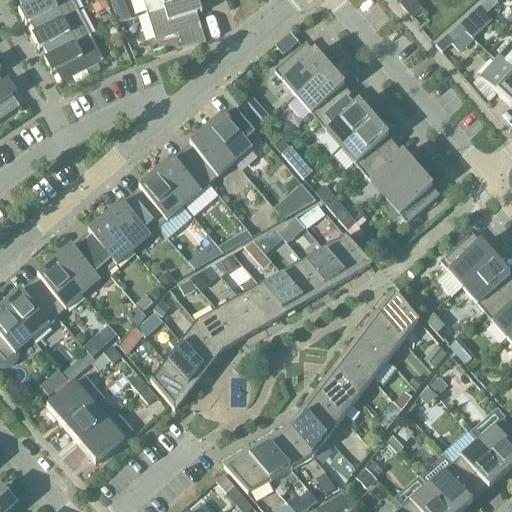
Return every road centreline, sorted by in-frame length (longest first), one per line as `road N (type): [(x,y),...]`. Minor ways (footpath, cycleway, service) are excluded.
road 1 (residential): [(0,262),(196,91)]
road 2 (residential): [(495,177),(331,0)]
road 3 (residential): [(196,91),(121,111),(0,183)]
